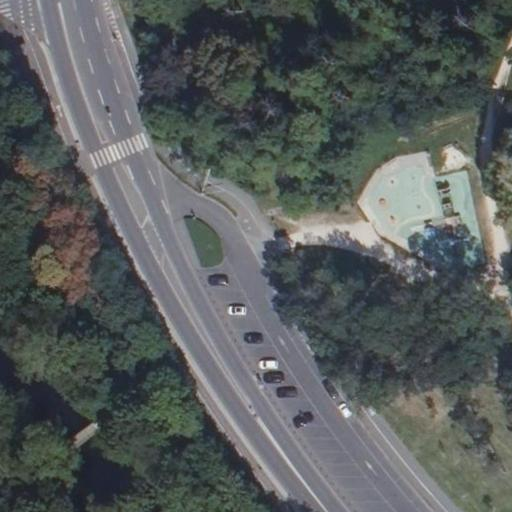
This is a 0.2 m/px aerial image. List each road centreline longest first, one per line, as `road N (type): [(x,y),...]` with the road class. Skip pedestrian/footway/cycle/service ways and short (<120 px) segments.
road 1 (secondary): [(46,0),(94,162),(139,262),(184,336),(250,411)]
road 2 (secondary): [(250,411),(129,146),(82,0)]
road 3 (secondary): [(325,511),(250,411)]
